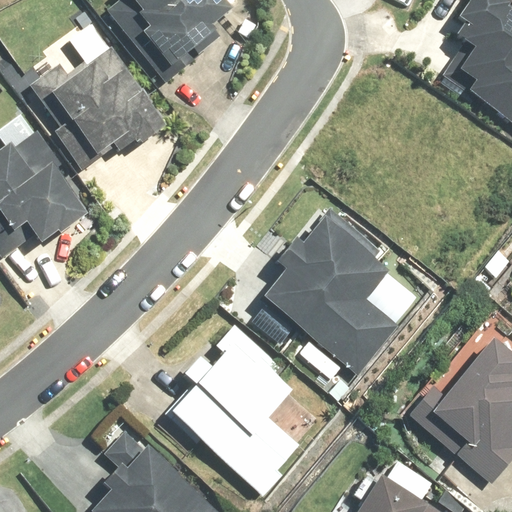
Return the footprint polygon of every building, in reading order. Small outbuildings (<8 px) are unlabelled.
[(115,0),(105,10),(165,76),(232,16),(217,0),(115,0)] [(467,87),(461,97),(511,129),(511,19),(481,0),(467,0),(455,20),(462,25),(454,38),(468,47),(450,76),(467,87)] [(111,39),(33,90),(81,163),(118,139),(130,158),(172,131),(111,39)] [(0,247),(2,250),(80,196),(33,130),(0,153),(0,247)] [(316,219),(254,300),(359,380),(395,333),(361,307),(387,273),(316,219)] [(511,348),(484,327),(417,416),(455,445),(444,459),(489,493),(511,462),(511,348)] [(224,340),(162,415),(265,500),(303,455),(262,421),(287,392),(224,340)] [(122,474),(87,511),(210,511),(120,431),(99,454),(122,474)] [(430,511),(374,478),(353,511),(430,511)]
